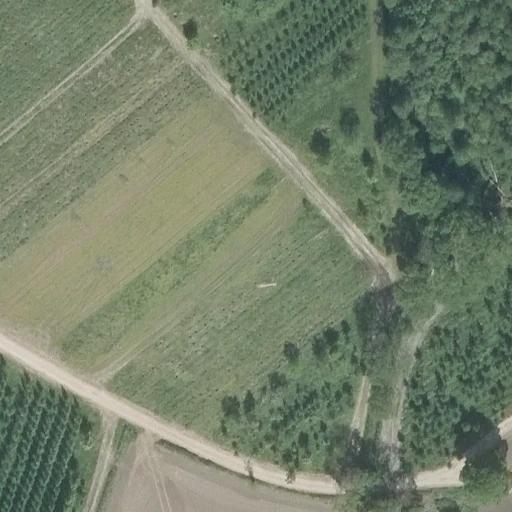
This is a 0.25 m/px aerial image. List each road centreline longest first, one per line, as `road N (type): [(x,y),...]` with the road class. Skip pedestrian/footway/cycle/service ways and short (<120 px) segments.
road 1 (track): [(149,0),(385,279),(389,306),(355,489)]
road 2 (track): [(511,490),(444,479),(355,489),(286,479),(216,458),(96,400),(0,340)]
